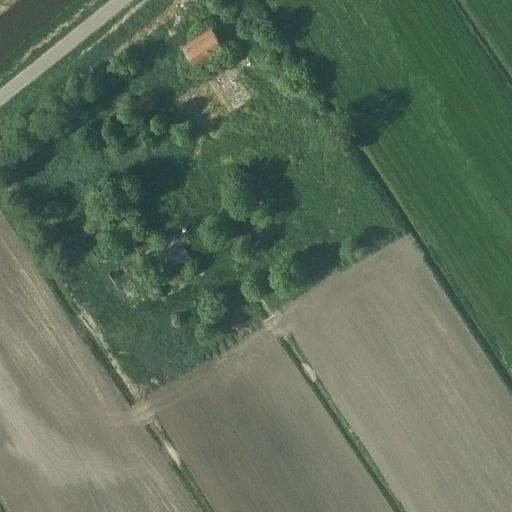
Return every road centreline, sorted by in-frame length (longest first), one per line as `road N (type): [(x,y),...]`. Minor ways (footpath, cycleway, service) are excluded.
road 1 (track): [(321,366),(202,441),(130,465),(0,366)]
road 2 (unclassified): [(0,96),(120,0)]
